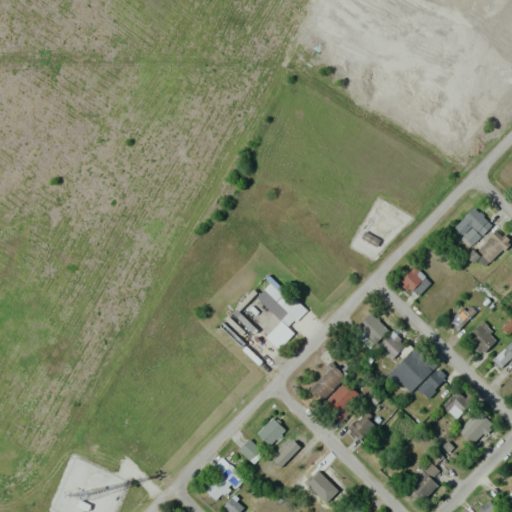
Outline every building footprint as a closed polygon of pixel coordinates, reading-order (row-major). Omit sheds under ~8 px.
[(453,227),(470,245),(491,224),(474,207),(453,227)] [(486,266),(509,241),(496,230),(473,254),(486,266)] [(413,266),(400,280),(417,296),(430,283),(413,266)] [(288,313),(264,289),(242,311),(266,335),(288,313)] [(457,329),(475,311),(469,305),(451,323),(457,329)] [(388,329),(371,312),(357,325),(374,342),(388,329)] [(497,337),(480,321),(466,337),(483,353),(497,337)] [(405,344),(391,331),(377,346),(391,359),(405,344)] [(500,368),(510,358),(511,359),(511,341),(493,360),(500,368)] [(390,373),(410,391),(433,367),(413,348),(390,373)] [(321,399),(345,376),(333,364),(310,388),(321,399)] [(447,377),(438,368),(418,387),(427,397),(447,377)] [(336,414),(357,394),(346,381),(324,401),(336,414)] [(470,403),(457,390),(442,405),(455,418),(470,403)] [(493,425),(480,410),(458,429),(470,444),(493,425)] [(268,446),(285,431),(273,417),(256,432),(268,446)] [(252,462),(262,453),(249,439),(239,448),(252,462)] [(231,486),(234,489),(244,478),(221,456),(213,465),(221,473),(206,489),(218,501),(231,486)] [(414,498),(437,491),(432,475),(437,473),(435,467),(407,476),(414,498)] [(339,486),(320,468),(308,480),(327,498),(339,486)] [(222,507),(227,511),(238,511),(244,506),(231,496),(222,507)] [(475,511),(493,511),(497,507),(484,498),(475,511)] [(342,511),(361,511),(363,510),(354,501),(342,511)]
